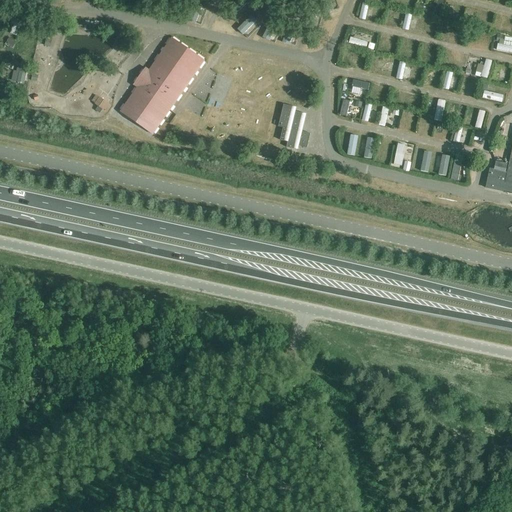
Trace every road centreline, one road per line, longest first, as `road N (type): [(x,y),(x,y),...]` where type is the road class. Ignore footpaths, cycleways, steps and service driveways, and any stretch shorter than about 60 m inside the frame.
road 1 (trunk): [(511,305),(0,193)]
road 2 (unclassified): [(0,242),(511,353)]
road 3 (trunk): [(0,215),(511,326)]
road 4 (unclassified): [(506,261),(0,150)]
